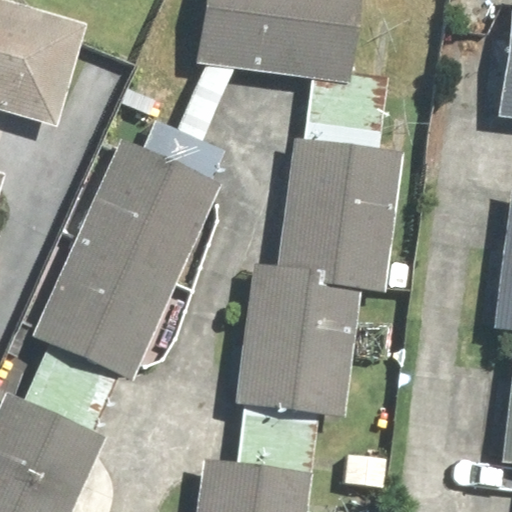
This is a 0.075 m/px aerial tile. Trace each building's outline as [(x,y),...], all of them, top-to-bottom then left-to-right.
[(6,0),(0,0),(0,246),(17,172),(0,168),(0,116),(65,136),(96,29),(6,2),(6,0)] [(209,141),(240,73),(341,80),(341,85),(313,82),(306,144),(296,143),(283,266),(255,264),(249,345),(231,344),(227,392),(245,394),(242,441),(210,438),(203,511),(314,511),(323,412),(362,415),(371,293),(392,295),(407,155),(387,153),(394,82),(356,78),(362,0),(202,0),(197,69),(207,69),(180,128),(163,120),(149,151),(123,140),(33,338),(136,385),(226,186),(215,181),(229,150),(209,141)] [(511,440),(510,469),(511,469),(511,0),(504,119),(511,119),(511,190),(502,329),(511,330),(511,440)] [(0,511),(112,511),(117,496),(103,462),(112,441),(8,392),(0,408),(0,511)] [(392,452),(343,451),(342,488),(391,490),(392,452)]
